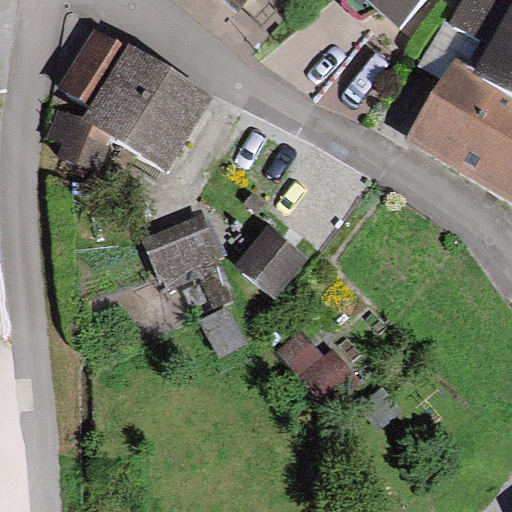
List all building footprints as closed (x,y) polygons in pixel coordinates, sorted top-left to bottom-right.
[(373,0),(401,23),(420,0),(373,0)] [(412,139),(511,194),(511,0),(462,0),(453,17),(491,38),(475,68),(457,58),(435,97),(412,139)] [(59,95),(168,165),(209,101),(99,31),(59,95)] [(148,243),(160,275),(217,254),(205,222),(148,243)] [(239,268),(275,296),(309,255),(273,226),(239,268)] [(224,357),(249,348),(236,310),(211,319),(224,357)] [(288,340),(332,397),(365,373),(340,339),(330,346),(312,322),(288,340)]
